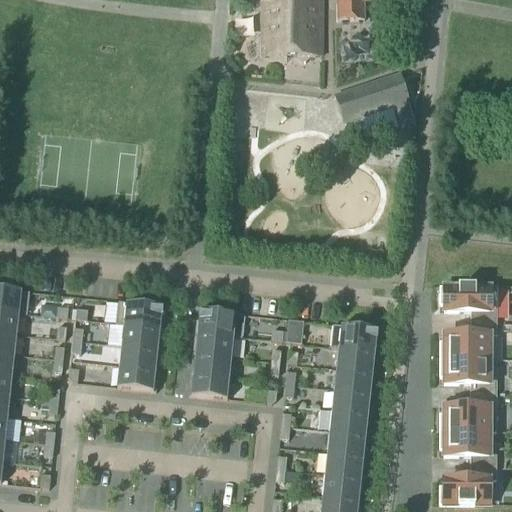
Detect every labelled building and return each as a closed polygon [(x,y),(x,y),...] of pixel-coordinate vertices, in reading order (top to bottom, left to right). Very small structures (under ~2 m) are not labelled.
[(261,0),(262,61),(321,60),(321,0),(261,0)] [(364,25),(363,8),(375,7),(375,0),(337,0),(338,25),(364,25)] [(335,100),(333,100),(343,129),(344,128),(351,148),(367,143),(360,123),(361,123),(391,113),(398,132),(414,127),(408,107),(409,107),(399,78),(335,100)] [(470,317),(470,328),(496,328),(496,291),(439,291),(439,310),(443,310),(443,317),(470,317)] [(0,316),(27,319),(29,297),(0,293),(0,316)] [(117,306),(115,329),(162,334),(162,333),(163,322),(161,322),(162,311),(121,307),(117,306)] [(56,322),(67,324),(68,313),(57,312),(56,322)] [(76,314),(75,325),(86,326),(87,315),(76,314)] [(194,337),(241,342),(244,320),(237,319),(199,315),(198,326),(196,326),(195,337),(194,337)] [(0,338),(16,340),(18,319),(26,320),(27,319),(0,316),(0,338)] [(288,325),(285,347),(289,348),(301,349),(303,327),(295,326),(288,325)] [(439,346),(439,364),(496,364),(489,364),(489,341),(496,341),(496,328),(470,328),(470,339),(443,339),(443,346),(439,346)] [(123,331),(121,351),(160,355),(159,354),(160,344),(158,344),(159,334),(162,335),(162,334),(115,329),(115,330),(123,331)] [(332,330),(330,352),(377,357),(377,356),(376,356),(377,345),(376,345),(377,334),(332,330)] [(56,344),(64,345),(66,333),(57,332),(56,344)] [(74,334),(72,346),(81,347),(82,334),(74,334)] [(270,346),(281,347),(283,337),(271,335),(270,346)] [(192,358),(192,359),(231,363),(233,343),(241,343),(241,342),(194,337),(194,338),(197,338),(196,348),(194,347),(192,358)] [(0,358),(14,360),(16,340),(0,338),(0,358)] [(81,347),(72,346),(71,359),(80,359),(81,347)] [(121,351),(118,371),(158,376),(158,375),(157,375),(158,365),(156,365),(157,356),(160,356),(160,355),(121,351)] [(55,352),(54,364),(62,365),(64,353),(55,352)] [(337,354),(335,374),(375,378),(374,378),(375,367),(373,367),(374,358),(377,358),(377,357),(330,352),(330,353),(337,354)] [(272,355),(270,367),(279,368),(280,356),(272,355)] [(288,357),(287,369),(296,370),(297,358),(288,357)] [(0,379),(12,380),(14,360),(0,358),(0,379)] [(190,378),(189,379),(229,383),(231,363),(192,359),(192,360),(194,360),(193,369),(191,369),(190,378)] [(62,365),(54,364),(52,377),(61,378),(62,365)] [(470,389),(470,401),(496,401),(496,364),(439,364),(439,382),(443,382),(443,389),(470,389)] [(279,368),(270,367),(269,380),(278,381),(279,368)] [(158,376),(118,371),(116,393),(155,397),(156,395),(155,395),(156,386),(154,385),(155,376),(158,377),(158,376)] [(72,388),(77,388),(78,375),(69,374),(68,384),(72,388)] [(335,374),(333,394),(372,399),(372,398),(373,389),(371,388),(372,379),(374,379),(375,378),(335,374)] [(286,377),(285,389),(294,390),(295,378),(286,377)] [(0,400),(10,402),(12,380),(0,379),(0,400)] [(229,383),(189,379),(189,380),(192,380),(191,389),(189,389),(188,399),(187,399),(187,400),(226,405),(229,383)] [(294,390),(285,389),(284,402),(292,403),(294,390)] [(50,394),(49,406),(58,407),(59,395),(50,394)] [(333,394),(331,415),(370,419),(370,418),(371,409),(369,409),(370,399),(372,400),(372,399),(333,394)] [(267,395),(266,409),(271,409),(275,406),(276,396),(267,395)] [(0,422),(7,423),(10,402),(0,400),(0,422)] [(438,418),(438,437),(495,437),(496,401),(470,401),(470,412),(443,412),(443,419),(438,418)] [(58,407),(49,406),(48,419),(56,420),(58,407)] [(331,415),(329,436),(368,440),(367,440),(368,429),(366,429),(367,420),(370,420),(370,419),(331,415)] [(282,419),(280,431),(289,432),(290,420),(282,419)] [(289,432),(280,431),(279,444),(288,445),(289,432)] [(44,448),(44,437),(34,436),(33,447),(44,448)] [(329,436),(326,458),(366,462),(366,461),(365,461),(366,451),(364,450),(365,441),(368,442),(368,440),(329,436)] [(46,437),(44,449),(53,450),(54,438),(46,437)] [(470,462),(470,473),(495,473),(495,460),(489,460),(489,438),(495,438),(495,437),(438,437),(438,455),(443,455),(443,462),(470,462)] [(53,450),(44,449),(43,462),(52,463),(53,450)] [(326,458),(324,479),(363,483),(364,472),(362,472),(363,463),(365,463),(366,462),(326,458)] [(277,462),(276,474),(285,475),(286,463),(277,462)] [(495,473),(470,473),(470,484),(443,484),(443,491),(438,491),(438,510),(489,510),(489,486),(495,486),(495,473)] [(285,475),(276,474),(274,487),(283,488),(285,475)] [(324,479),(322,501),(361,505),(361,504),(360,504),(361,493),(360,493),(361,484),(363,484),(363,483),(324,479)] [(41,480),(40,493),(48,494),(50,481),(41,480)] [(361,505),(322,501),(320,511),(357,511),(358,506),(361,506),(361,505)]
